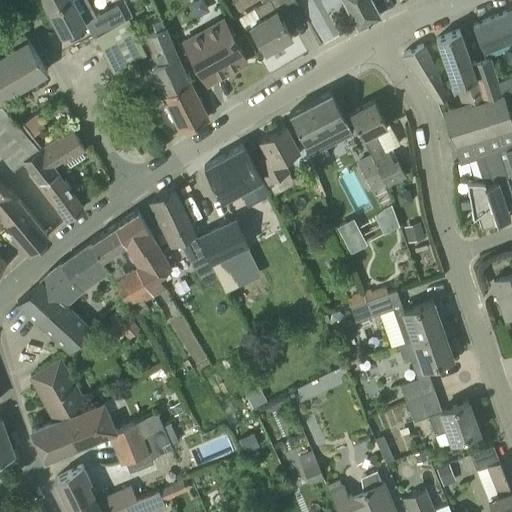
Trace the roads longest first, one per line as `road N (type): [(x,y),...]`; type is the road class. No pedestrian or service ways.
road 1 (unclassified): [(134,191),(376,40)]
road 2 (residential): [(450,255),(413,95),(376,40)]
road 3 (residential): [(134,191),(15,0)]
road 4 (residential): [(511,433),(450,255)]
road 5 (unclassified): [(0,298),(134,191)]
road 6 (unclassified): [(59,511),(0,370)]
